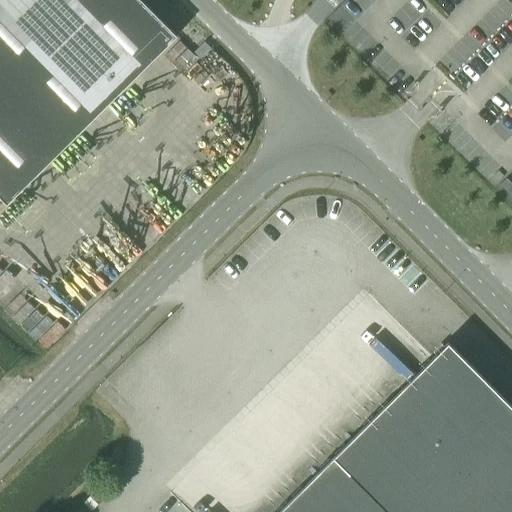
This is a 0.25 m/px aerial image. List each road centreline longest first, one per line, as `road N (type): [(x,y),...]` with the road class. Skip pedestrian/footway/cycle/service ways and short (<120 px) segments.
road 1 (tertiary): [(0,437),(315,118)]
road 2 (tertiary): [(511,316),(315,118)]
road 3 (unclassified): [(315,118),(199,0)]
